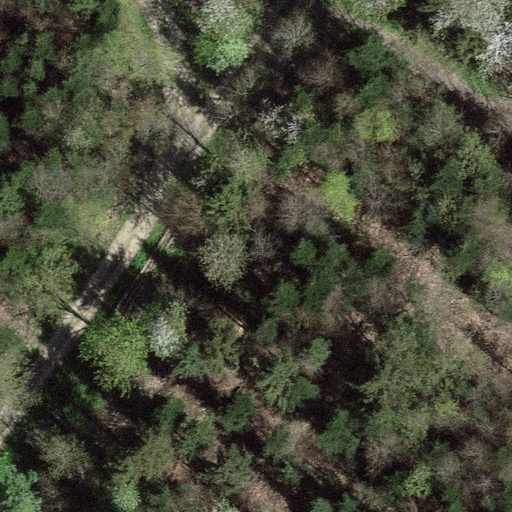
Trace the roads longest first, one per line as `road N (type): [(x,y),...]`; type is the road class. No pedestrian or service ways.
road 1 (track): [(0,425),(275,0)]
road 2 (track): [(173,159),(174,77),(155,0)]
